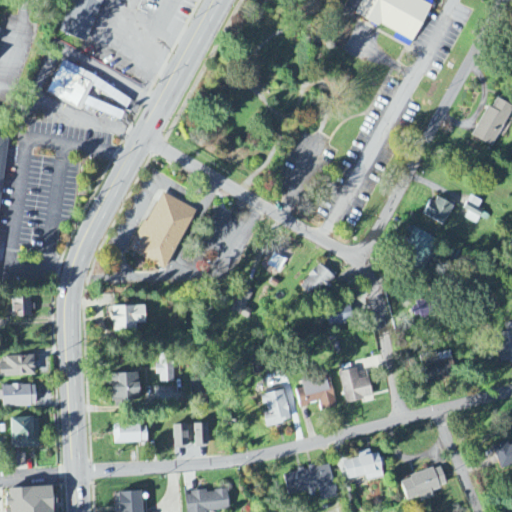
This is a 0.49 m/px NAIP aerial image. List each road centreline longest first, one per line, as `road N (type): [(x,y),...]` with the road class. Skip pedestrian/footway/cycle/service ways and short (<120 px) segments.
road 1 (trunk): [(74,471),(79,254),(221,0)]
road 2 (residential): [(74,471),(194,468),(511,401)]
road 3 (residential): [(360,266),(503,0)]
road 4 (residential): [(146,139),(360,266)]
road 5 (residential): [(360,266),(387,317),(404,419)]
